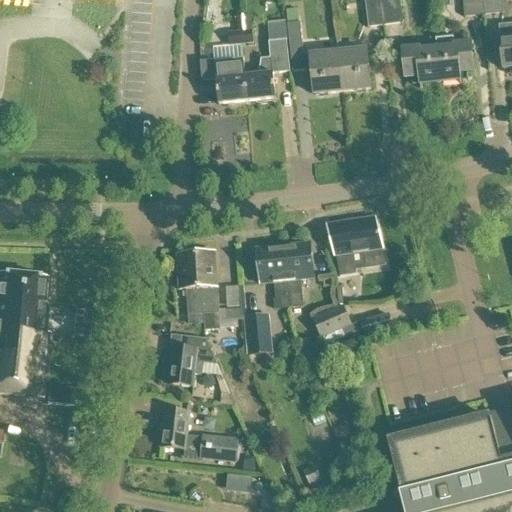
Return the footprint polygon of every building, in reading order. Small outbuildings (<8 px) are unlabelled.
[(364,0),(368,31),(380,29),(375,0),(364,0)] [(375,0),(380,29),(381,29),(381,28),(402,25),(398,0),(375,0)] [(462,0),(464,20),(482,18),(480,0),(462,0)] [(480,0),(482,18),(503,16),(501,0),(480,0)] [(287,27),(299,25),(298,12),(286,13),(287,27)] [(236,17),(238,33),(227,34),(228,48),(253,46),(250,16),(236,17)] [(268,23),(270,44),(287,42),(285,22),(268,23)] [(337,56),(310,58),(304,59),(300,26),(287,27),(292,75),(312,73),(314,98),(341,95),(337,56)] [(511,32),(506,34),(499,34),(503,72),(511,71),(511,32)] [(246,104),(275,101),(272,76),(289,74),(285,43),(267,45),(269,61),(261,62),(258,77),(243,79),(246,104)] [(453,49),(436,51),(435,43),(435,44),(439,83),(459,81),(458,76),(473,74),(470,44),(452,46),(453,49)] [(419,85),(439,83),(435,44),(419,45),(419,50),(401,51),(405,81),(418,80),(419,85)] [(366,53),(337,56),(341,95),(370,92),(366,53)] [(241,61),(215,64),(202,65),(203,82),(216,80),(219,107),(246,104),(243,79),(241,61)] [(327,228),(334,258),(335,258),(340,278),(356,276),(352,256),(383,252),(375,220),(327,228)] [(302,308),(301,294),(300,283),(314,281),(310,246),(283,249),(290,309),(302,308)] [(278,311),(290,309),(283,249),(256,253),(260,288),(275,286),(278,311)] [(215,255),(196,256),(197,272),(195,272),(195,280),(199,280),(200,286),(198,286),(198,291),(202,291),(204,325),(205,332),(220,331),(215,255)] [(197,272),(196,256),(177,258),(179,292),(186,292),(188,326),(204,325),(202,291),(198,291),(198,286),(200,286),(199,280),(195,280),(195,272),(197,272)] [(415,269),(401,271),(404,287),(418,285),(415,269)] [(0,396),(10,397),(42,400),(48,335),(45,335),(47,311),(43,306),(46,280),(21,278),(0,275),(0,396)] [(351,328),(343,310),(315,321),(326,347),(345,339),(342,331),(351,328)] [(241,312),(227,313),(227,323),(242,322),(241,312)] [(268,317),(253,319),(243,320),(247,359),(272,356),(268,317)] [(192,389),(195,365),(217,367),(206,342),(182,339),(180,351),(172,350),(168,386),(192,389)] [(79,409),(81,390),(49,388),(48,406),(79,409)] [(201,461),(204,439),(187,437),(189,416),(165,413),(161,449),(185,452),(184,459),(201,461)] [(511,511),(511,421),(492,427),(490,421),(390,446),(401,489),(399,489),(405,511),(511,511)] [(235,465),(238,444),(204,439),(201,461),(235,465)] [(244,461),(243,474),(254,475),(255,462),(244,461)] [(315,467),(305,472),(312,488),(322,483),(315,467)]
